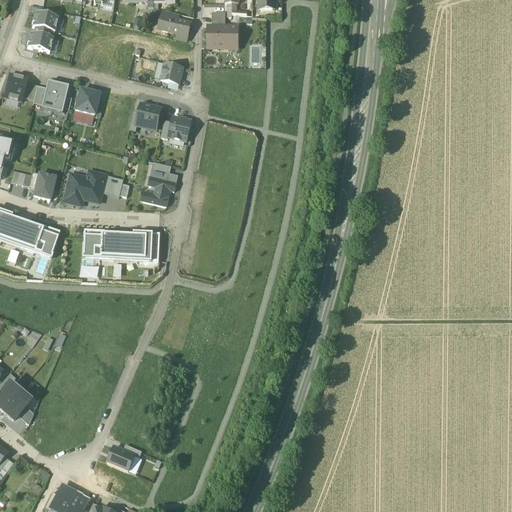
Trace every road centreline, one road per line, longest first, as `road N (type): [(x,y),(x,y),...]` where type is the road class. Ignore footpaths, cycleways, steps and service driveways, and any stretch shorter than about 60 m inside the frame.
road 1 (secondary): [(253,511),(294,412),(343,234),(371,79),(375,0)]
road 2 (residential): [(200,106),(4,60)]
road 3 (residential): [(0,199),(47,216),(180,223)]
